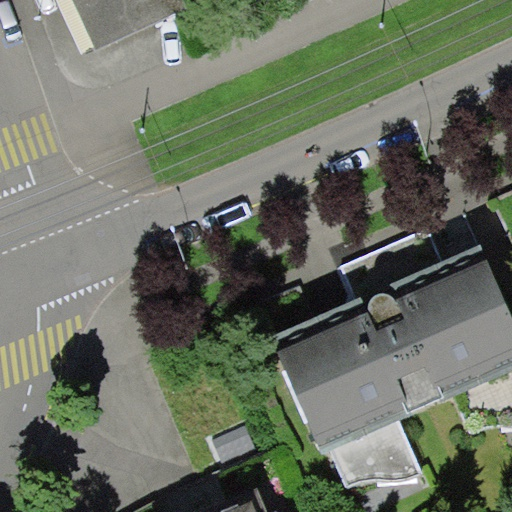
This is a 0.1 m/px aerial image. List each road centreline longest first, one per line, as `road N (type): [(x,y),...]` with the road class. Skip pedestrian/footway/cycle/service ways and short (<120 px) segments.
road 1 (residential): [(59,263),(511,70)]
road 2 (residential): [(0,465),(10,453),(59,263)]
road 3 (residential): [(59,263),(0,79)]
